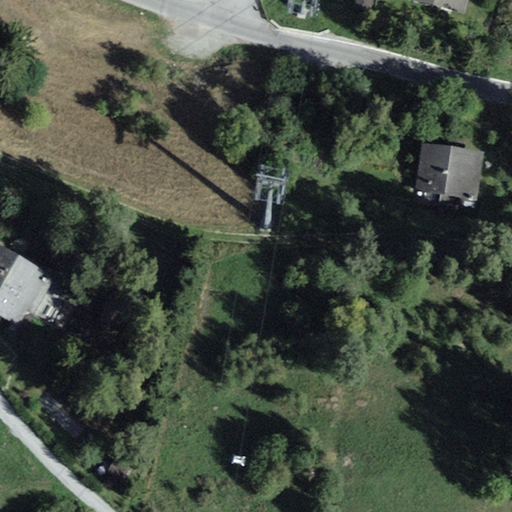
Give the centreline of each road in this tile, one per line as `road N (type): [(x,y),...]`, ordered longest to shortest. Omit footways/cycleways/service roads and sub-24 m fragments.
road 1 (track): [(511,248),(316,243),(141,223),(0,160)]
road 2 (tertiary): [(511,93),(142,0)]
road 3 (residential): [(102,511),(0,413)]
